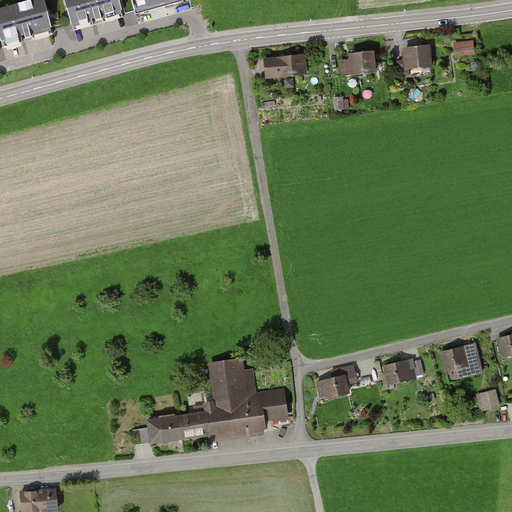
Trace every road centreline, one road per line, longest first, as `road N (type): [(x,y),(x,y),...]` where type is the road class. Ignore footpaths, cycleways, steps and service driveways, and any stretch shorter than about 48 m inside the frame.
road 1 (primary): [(203,46),(511,9)]
road 2 (unclassified): [(0,480),(305,452)]
road 3 (track): [(253,128),(298,366)]
road 4 (residential): [(298,366),(511,320)]
road 5 (primary): [(0,99),(203,46)]
road 6 (unclassified): [(305,452),(511,431)]
road 7 (residential): [(203,46),(187,17),(64,49)]
